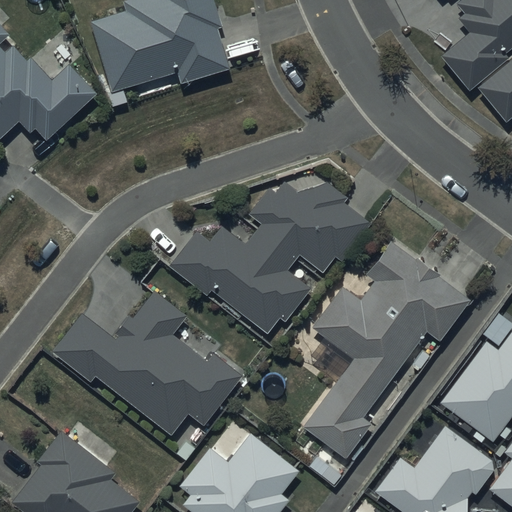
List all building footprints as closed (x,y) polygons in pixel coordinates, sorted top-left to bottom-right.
[(123,0),(126,9),(89,19),(112,88),(177,71),(180,80),(229,67),(217,25),(221,24),(214,0),(123,0)] [(504,51),(511,44),(511,0),(458,0),(455,3),(462,11),(456,17),(468,31),(440,55),(469,88),(507,55),(504,51)] [(0,20),(0,136),(21,118),(31,130),(36,125),(46,137),(96,92),(68,62),(51,77),(32,56),(29,58),(14,42),(5,49),(0,43),(0,40),(10,31),(0,20)] [(511,55),(475,86),(503,120),(511,113),(511,55)] [(196,229),(170,263),(206,293),(211,287),(266,332),(280,315),(285,318),(311,286),(302,280),(306,276),(291,264),(300,253),(321,270),(335,254),(342,259),(371,222),(343,200),(346,196),(327,180),(297,189),(286,179),(276,190),(271,185),(248,211),(261,222),(245,241),(222,223),(210,239),(196,229)] [(469,297),(391,239),(366,272),(374,278),(360,297),(342,284),(311,326),(354,357),(304,425),(345,455),(371,420),(363,415),(426,329),(439,339),(469,297)] [(82,311),(51,349),(90,380),(96,373),(169,433),(187,412),(202,424),(243,374),(214,350),(206,360),(172,332),(186,314),(155,289),(132,317),(128,313),(114,330),(117,333),(114,337),(82,311)] [(485,338),(439,400),(493,440),(511,413),(511,327),(497,347),(485,338)] [(41,462),(11,500),(26,511),(127,511),(138,499),(111,478),(115,472),(107,466),(119,451),(79,419),(68,433),(62,429),(38,459),(41,462)] [(190,492),(182,502),(195,511),(278,511),(290,498),(282,492),(299,469),(251,431),(249,433),(233,421),(213,447),(210,445),(179,484),(190,492)] [(400,454),(374,489),(404,511),(466,511),(467,496),(471,490),(475,493),(493,467),(491,458),(445,423),(414,465),(400,454)] [(511,455),(488,485),(511,503),(511,437),(503,449),(511,455)]
